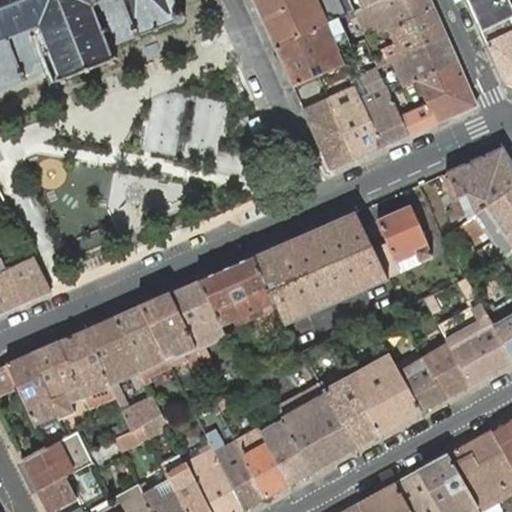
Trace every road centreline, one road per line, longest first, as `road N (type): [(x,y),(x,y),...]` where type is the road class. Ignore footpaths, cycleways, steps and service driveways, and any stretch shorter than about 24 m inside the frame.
road 1 (tertiary): [(0,343),(320,202)]
road 2 (residential): [(292,511),(511,392)]
road 3 (residential): [(320,202),(231,0)]
road 4 (tertiary): [(320,202),(508,119)]
road 5 (residential): [(508,119),(444,0)]
